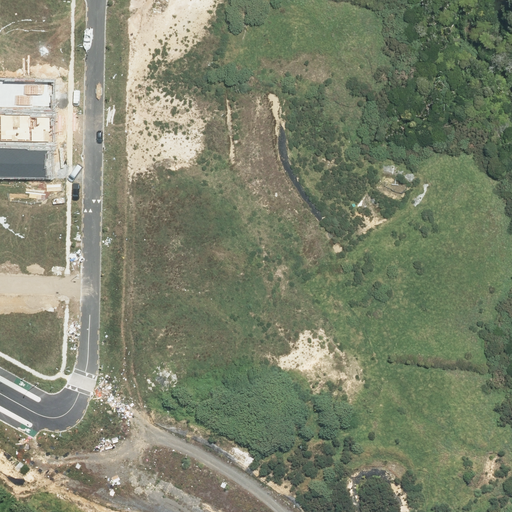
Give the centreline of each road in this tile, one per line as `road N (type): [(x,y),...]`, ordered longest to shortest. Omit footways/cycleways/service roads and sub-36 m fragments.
road 1 (unknown): [(385,511),(389,411),(329,0)]
road 2 (residential): [(95,0),(87,365),(75,401),(55,418)]
road 3 (unknown): [(55,418),(219,511)]
